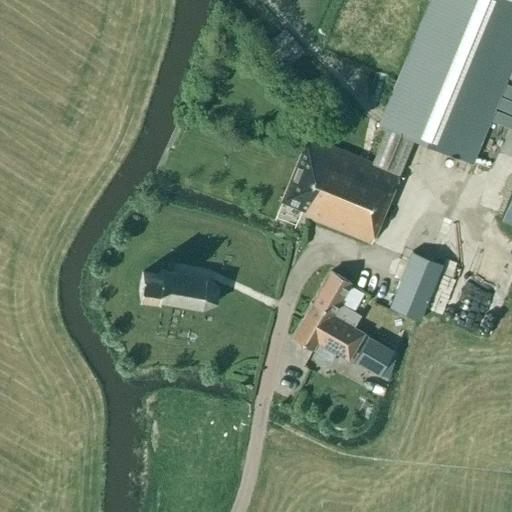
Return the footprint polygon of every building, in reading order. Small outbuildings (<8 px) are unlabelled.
[(304,211),(302,215),(375,245),(395,194),(392,193),(399,175),(398,174),(413,139),(471,163),(511,62),(511,0),(429,0),(378,125),(386,128),(372,163),(307,137),(281,202),(304,211)] [(511,189),(501,216),(511,220),(511,189)] [(427,260),(404,250),(379,307),(403,316),(427,260)] [(214,296),(214,293),(214,291),(213,288),(213,285),(211,282),(210,280),(207,278),(161,270),(160,275),(142,272),(138,292),(157,295),(156,300),(201,308),(204,307),(206,306),(209,304),(211,302),(213,298),(214,296)] [(331,272),(312,304),(353,327),(360,315),(339,303),(351,283),(331,272)] [(363,334),(353,327),(332,315),(312,304),(292,338),(312,350),(317,342),(348,360),(363,334)] [(391,348),(366,334),(359,348),(384,362),(391,348)]
